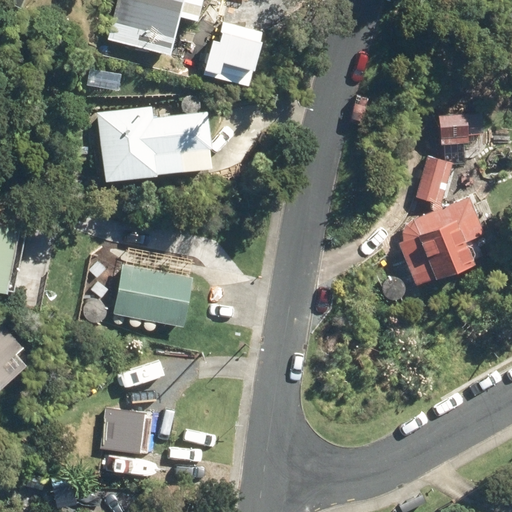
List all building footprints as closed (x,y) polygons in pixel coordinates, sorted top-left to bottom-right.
[(115,0),(107,39),(137,46),(140,35),(161,40),(162,32),(173,35),(177,14),(192,18),(196,0),(115,0)] [(88,65),(84,83),(117,90),(121,71),(88,65)] [(97,109),(103,179),(155,174),(155,170),(210,165),(207,146),(210,146),(207,110),(153,115),(152,104),(97,109)] [(481,153),(480,133),(484,132),(482,110),(436,114),(438,142),(442,141),(444,160),(426,157),(414,196),(434,203),(423,207),(425,211),(406,219),(397,239),(414,283),(471,260),(463,240),(484,233),(470,195),(443,207),(440,201),(452,164),(464,163),(464,154),(481,153)] [(0,219),(0,287),(2,288),(14,222),(0,219)] [(113,313),(181,325),(190,279),(121,266),(113,313)] [(2,323),(0,324),(0,384),(31,358),(2,323)] [(150,411),(121,409),(118,449),(147,451),(150,411)] [(423,490),(401,501),(407,511),(429,501),(423,490)]
